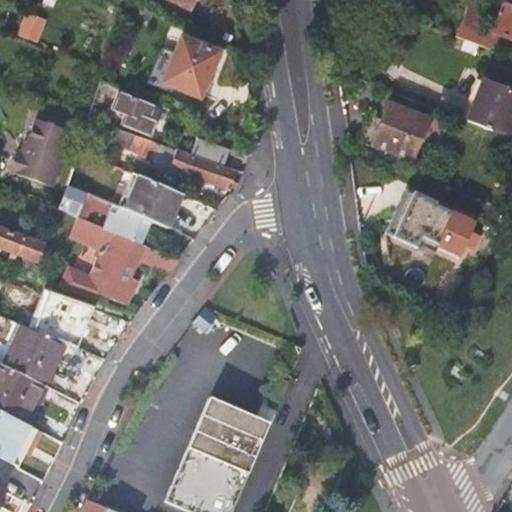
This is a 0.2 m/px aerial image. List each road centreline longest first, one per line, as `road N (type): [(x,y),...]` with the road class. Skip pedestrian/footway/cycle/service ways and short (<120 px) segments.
road 1 (residential): [(58,511),(119,380),(231,227),(317,196)]
road 2 (secondary): [(317,196),(338,289),(438,511)]
road 3 (secondary): [(286,0),(317,196)]
